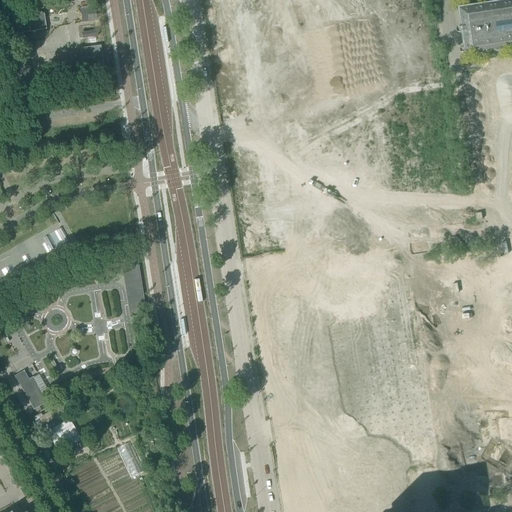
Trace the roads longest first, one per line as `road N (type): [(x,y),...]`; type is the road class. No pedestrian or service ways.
road 1 (secondary): [(125,0),(204,511)]
road 2 (secondary): [(238,511),(182,112)]
road 3 (unknown): [(265,511),(215,171)]
road 4 (residential): [(451,159),(218,191)]
road 5 (residential): [(451,159),(426,0)]
road 6 (residential): [(488,154),(510,299)]
